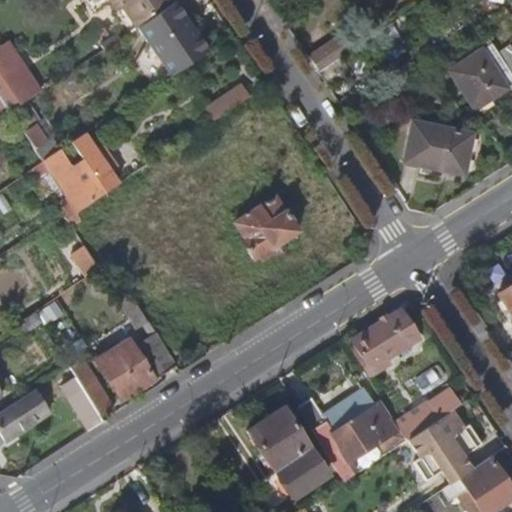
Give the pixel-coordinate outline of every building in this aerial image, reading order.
[(117,0),(136,28),(140,25),(127,5),(134,0),(117,0)] [(170,5),(167,0),(134,0),(127,5),(140,25),(170,5)] [(203,55),(170,5),(140,25),(136,28),(168,78),(203,55)] [(491,18),(483,5),(470,14),(478,26),(491,18)] [(384,46),(407,31),(399,17),(377,32),(384,46)] [(100,52),(117,41),(112,33),(109,35),(104,28),(97,31),(102,40),(95,45),(100,52)] [(337,57),(345,52),(335,38),(303,58),(313,73),(337,57)] [(6,42),(0,46),(0,86),(15,108),(23,103),(40,92),(6,42)] [(473,111),(511,84),(511,77),(496,53),(491,46),(449,73),(473,111)] [(496,53),(511,77),(511,53),(507,47),(496,53)] [(410,64),(402,52),(393,57),(401,70),(410,64)] [(347,72),(337,57),(313,73),(323,88),(347,72)] [(0,104),(6,114),(15,108),(0,86),(0,104)] [(212,122),(246,99),(238,86),(203,110),(212,122)] [(15,108),(6,114),(39,164),(43,162),(56,153),(50,144),(47,146),(35,127),(37,126),(35,123),(23,103),(15,108)] [(42,118),(35,123),(37,126),(35,127),(47,146),(50,144),(56,153),(58,151),(50,139),(54,137),(42,118)] [(0,145),(13,137),(3,122),(0,123),(0,145)] [(456,132),(408,122),(398,164),(467,178),(472,176),(480,137),(471,129),(458,127),(456,132)] [(94,155),(80,137),(68,145),(81,162),(69,170),(56,153),(43,162),(64,195),(76,213),(123,182),(101,150),(94,155)] [(272,197),(232,222),(246,245),(243,248),(252,263),(297,235),(272,197)] [(78,222),(74,215),(63,222),(68,229),(78,222)] [(82,280),(97,270),(85,253),(71,262),(82,280)] [(134,262),(115,277),(133,305),(137,311),(157,297),(134,262)] [(511,328),(511,282),(491,296),(511,328)] [(137,311),(133,305),(121,313),(131,331),(145,324),(137,311)] [(367,368),(414,338),(397,310),(349,339),(367,368)] [(119,406),(175,370),(156,340),(136,353),(130,344),(94,366),(119,406)] [(68,372),(100,421),(111,415),(79,366),(68,372)] [(75,415),(85,430),(98,423),(69,379),(56,387),(75,415)] [(309,400),(295,407),(341,483),(354,474),(345,461),(376,443),(389,435),(382,421),(386,418),(377,404),(373,406),(360,386),(317,413),(309,400)] [(31,391),(0,411),(0,440),(2,443),(47,414),(31,391)] [(428,405),(395,427),(397,430),(403,439),(404,441),(448,412),(457,406),(448,392),(428,405)] [(391,421),(395,427),(428,405),(424,399),(391,421)] [(322,476),(279,407),(243,430),(286,499),(322,476)] [(461,431),(448,412),(404,441),(417,460),(410,464),(422,483),(437,473),(446,486),(468,471),(459,458),(478,446),(466,428),(461,431)] [(85,430),(92,440),(104,432),(98,423),(85,430)] [(403,439),(397,430),(389,435),(376,443),(382,453),(403,439)] [(486,511),(510,496),(486,459),(468,471),(446,486),(438,491),(444,502),(453,496),(463,489),(478,511),(486,511)] [(478,511),(463,489),(453,496),(463,511),(478,511)]
